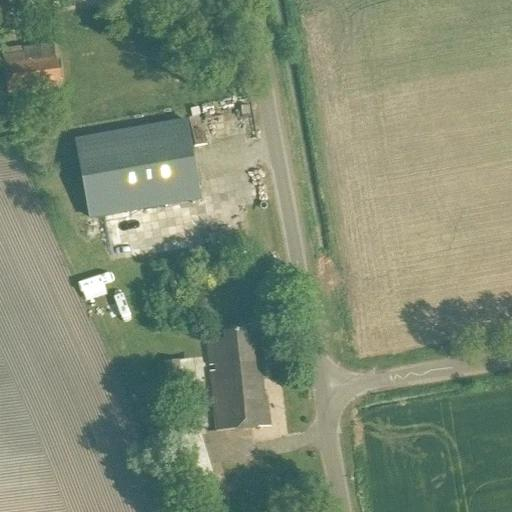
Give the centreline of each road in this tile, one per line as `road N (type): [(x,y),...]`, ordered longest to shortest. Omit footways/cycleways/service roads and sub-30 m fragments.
road 1 (unclassified): [(319,392),(250,0)]
road 2 (unclassified): [(319,392),(511,358)]
road 3 (unclassified): [(341,511),(319,392)]
